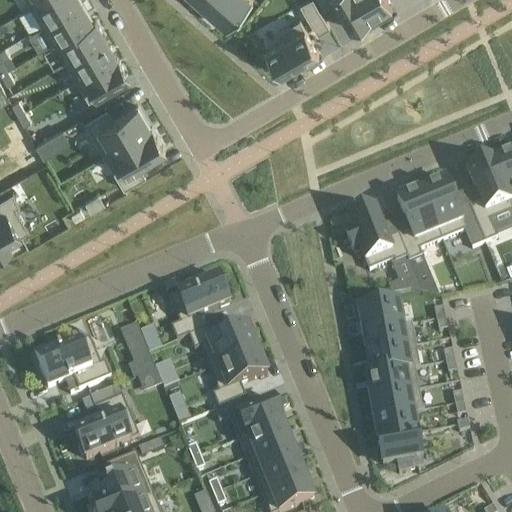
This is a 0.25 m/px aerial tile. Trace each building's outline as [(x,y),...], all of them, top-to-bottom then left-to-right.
[(80,0),(44,0),(31,8),(42,26),(82,3),(80,0)] [(195,0),(209,12),(219,0),(195,0)] [(219,0),(209,12),(226,28),(250,0),(219,0)] [(313,0),(308,0),(300,5),(318,35),(330,28),(313,0)] [(318,0),(324,9),(334,2),(351,30),(371,18),(360,0),(318,0)] [(360,0),(371,18),(392,6),(388,0),(360,0)] [(43,27),(29,35),(39,53),(55,44),(93,22),(93,21),(82,3),(42,26),(43,27)] [(93,22),(55,44),(56,45),(66,62),(106,39),(95,19),(93,21),(93,22)] [(267,54),(264,55),(275,75),(278,73),(280,76),(319,53),(300,20),(279,32),(284,40),(265,51),(267,54)] [(106,39),(66,62),(77,81),(117,58),(106,39)] [(5,49),(0,51),(0,62),(2,61),(10,57),(5,49)] [(117,58),(77,81),(89,102),(129,78),(117,58)] [(2,61),(0,62),(0,73),(1,75),(9,71),(2,61)] [(9,71),(1,75),(8,86),(15,82),(9,71)] [(19,101),(12,105),(18,116),(25,112),(19,101)] [(106,110),(85,123),(105,156),(151,129),(151,128),(138,106),(113,121),(112,120),(106,110)] [(25,112),(18,116),(24,126),(31,122),(25,112)] [(151,129),(105,156),(124,189),(146,177),(139,166),(165,151),(152,128),(151,128),(151,129)] [(47,140),(36,146),(44,159),(55,152),(47,140)] [(511,154),(493,162),(492,162),(511,210),(511,154)] [(480,202),(469,207),(485,245),(497,240),(490,223),(511,213),(511,210),(492,162),(491,163),(488,157),(468,165),(470,171),(468,172),(480,202)] [(485,245),(469,207),(458,212),(445,181),(421,191),(442,242),(465,233),(472,250),(485,245)] [(417,186),(397,194),(399,200),(397,201),(404,219),(409,231),(398,236),(408,259),(421,291),(433,286),(419,252),(442,242),(421,191),(420,192),(417,186)] [(0,249),(1,252),(16,243),(14,240),(34,228),(20,205),(24,203),(17,191),(0,200),(0,249)] [(99,195),(85,203),(91,214),(105,206),(99,195)] [(353,233),(346,236),(354,255),(361,252),(369,272),(391,263),(400,284),(404,293),(410,292),(422,295),(422,294),(421,291),(408,259),(398,236),(387,241),(382,228),(375,211),(348,221),(353,233)] [(282,271),(291,295),(328,281),(319,257),(282,271)] [(212,278),(202,282),(203,285),(169,299),(180,325),(171,329),(177,343),(189,338),(209,329),(204,317),(229,306),(218,279),(213,281),(212,278)] [(175,282),(164,287),(168,294),(179,290),(175,282)] [(400,284),(389,288),(392,295),(404,293),(400,284)] [(433,286),(421,291),(422,294),(438,297),(433,286)] [(398,305),(359,312),(361,325),(363,335),(403,328),(402,327),(398,305)] [(442,309),(434,311),(436,322),(445,320),(442,309)] [(445,320),(436,322),(439,332),(447,330),(445,320)] [(403,328),(363,335),(365,345),(367,356),(416,347),(412,325),(402,327),(403,328)] [(209,329),(189,338),(194,352),(200,350),(209,372),(258,352),(248,329),(222,340),(216,327),(209,329)] [(33,352),(48,389),(73,378),(78,392),(111,378),(105,364),(100,366),(90,339),(58,352),(54,344),(33,352)] [(416,347),(367,356),(369,367),(371,377),(371,378),(415,370),(420,370),(416,347)] [(133,381),(156,372),(146,348),(129,355),(134,366),(128,368),(133,381)] [(452,351),(443,353),(446,364),(454,362),(452,351)] [(246,399),(241,385),(267,375),(264,366),(266,365),(262,355),(260,356),(258,352),(209,372),(218,394),(212,396),(218,410),(246,399)] [(454,362),(446,364),(448,375),(457,373),(454,362)] [(371,377),(366,378),(368,390),(370,400),(419,391),(415,370),(371,378),(371,377)] [(115,390),(90,399),(100,422),(74,433),(80,447),(78,448),(82,457),(84,456),(86,460),(139,439),(122,398),(118,399),(115,390)] [(419,391),(370,400),(372,411),(374,421),(414,414),(414,415),(423,413),(419,391)] [(461,394),(452,396),(455,406),(464,404),(461,394)] [(218,410),(214,412),(219,424),(230,420),(239,442),(282,424),(273,402),(249,412),(244,400),(218,410)] [(464,404),(455,406),(457,417),(466,415),(464,404)] [(187,410),(175,415),(179,423),(190,419),(187,410)] [(414,414),(374,421),(376,432),(378,443),(418,435),(414,415),(414,414)] [(467,422),(457,424),(459,433),(469,431),(467,422)] [(282,424),(239,442),(246,461),(290,443),(282,424)] [(418,435),(378,443),(380,453),(382,463),(383,466),(397,463),(399,475),(424,469),(422,459),(418,435)] [(160,441),(140,449),(144,458),(164,449),(160,441)] [(290,443),(246,461),(254,479),(298,462),(290,443)] [(195,446),(188,449),(192,461),(200,458),(195,446)] [(94,505),(89,507),(91,511),(119,511),(153,498),(136,455),(103,468),(110,486),(90,495),(94,505)] [(200,458),(192,461),(197,472),(205,469),(200,458)] [(298,462),(254,479),(262,498),(306,480),(298,462)] [(306,480),(262,498),(267,511),(285,511),(314,500),(306,480)] [(216,482),(209,485),(214,496),(221,493),(216,482)] [(221,493),(214,496),(218,507),(226,504),(221,493)] [(159,511),(153,498),(119,511),(159,511)]
